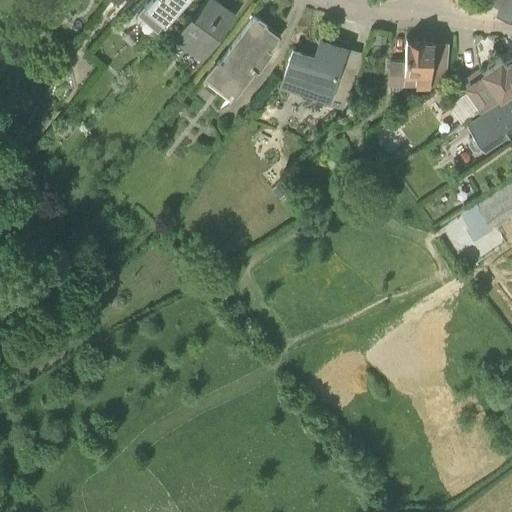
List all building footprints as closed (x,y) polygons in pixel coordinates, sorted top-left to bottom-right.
[(143,0),(164,19),(182,0),(143,0)] [(201,56),(234,13),(217,0),(204,0),(193,14),(191,12),(173,35),(201,56)] [(511,0),(500,0),(497,12),(511,14),(511,0)] [(254,14),(207,75),(234,95),(278,39),(263,28),(266,24),(267,23),(254,14)] [(384,40),(384,32),(374,31),(374,39),(384,40)] [(390,60),(389,83),(389,86),(391,89),(394,90),(397,90),(400,89),(402,87),(403,84),(441,86),(442,74),(445,74),(447,42),(433,41),(433,39),(406,37),(405,61),(390,60)] [(347,102),(363,54),(326,41),(320,58),(292,48),(281,79),(347,102)] [(469,77),(463,81),(468,88),(480,107),(511,86),(511,58),(504,64),(499,58),(469,77)] [(468,141),(472,148),(478,150),(483,146),(511,126),(511,95),(468,125),(474,133),(469,136),(468,141)] [(271,188),(279,196),(288,188),(280,179),(271,188)] [(511,182),(477,196),(487,221),(511,210),(511,182)] [(479,230),(489,224),(475,201),(465,207),(479,230)]
